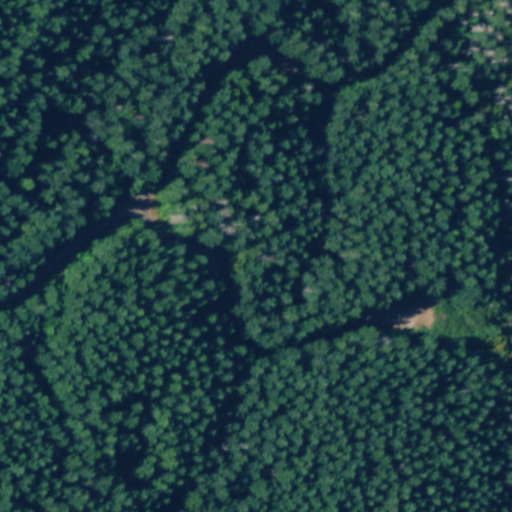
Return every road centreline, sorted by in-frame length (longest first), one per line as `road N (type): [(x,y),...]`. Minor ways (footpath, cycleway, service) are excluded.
road 1 (track): [(434,0),(377,62),(338,82),(310,85),(244,53),(216,64),(186,96),(149,179),(126,204),(0,297)]
road 2 (track): [(116,213),(211,262),(218,307),(238,341),(256,347),(357,322)]
